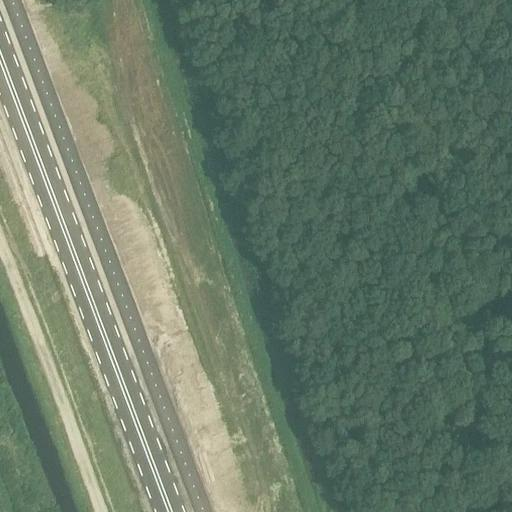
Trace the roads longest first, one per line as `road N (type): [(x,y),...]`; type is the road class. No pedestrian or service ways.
road 1 (secondary): [(172,511),(0,51)]
road 2 (track): [(99,511),(0,243)]
